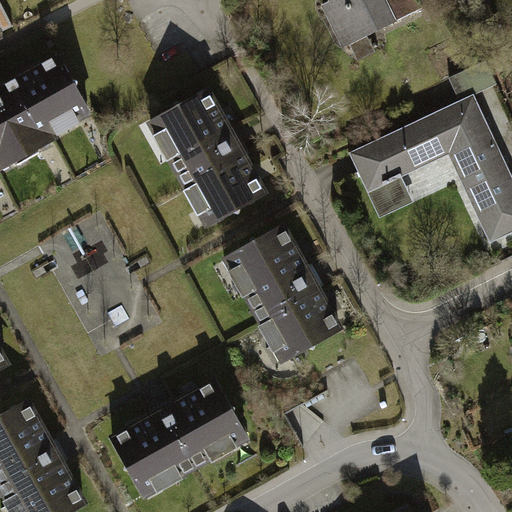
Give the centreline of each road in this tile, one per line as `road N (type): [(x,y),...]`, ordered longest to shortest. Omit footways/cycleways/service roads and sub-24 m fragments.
road 1 (residential): [(305,178),(405,339)]
road 2 (residential): [(427,456),(373,452),(263,511)]
road 3 (residential): [(405,339),(431,408),(427,456)]
